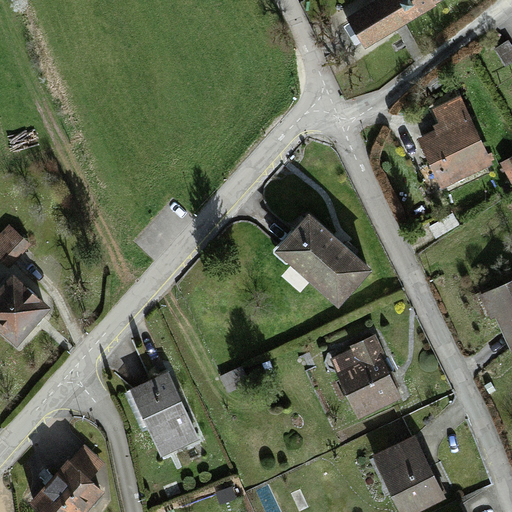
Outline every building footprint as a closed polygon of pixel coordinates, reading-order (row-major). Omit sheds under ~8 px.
[(360,43),(364,49),(445,0),(377,0),(346,19),(349,24),(343,27),(355,46),(360,43)] [(493,165),(459,100),(431,115),(440,132),(420,142),(444,190),(493,165)] [(511,158),(502,166),(511,179),(511,158)] [(315,223),(284,256),(342,311),(373,277),(315,223)] [(9,230),(0,240),(0,258),(11,268),(29,247),(9,230)] [(14,282),(0,297),(0,331),(18,347),(49,311),(14,282)] [(511,286),(486,297),(498,324),(502,322),(511,345),(511,286)] [(353,353),(333,363),(358,417),(401,398),(375,340),(352,350),(353,353)] [(168,377),(135,391),(164,458),(197,443),(168,377)] [(415,440),(376,460),(402,511),(422,511),(446,500),(415,440)] [(68,468),(34,507),(39,511),(89,511),(103,497),(68,468)]
